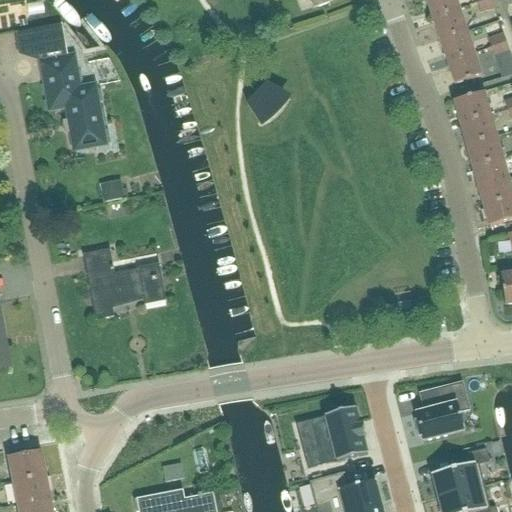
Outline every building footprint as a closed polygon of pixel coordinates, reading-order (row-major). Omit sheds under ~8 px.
[(343,0),(308,0),(312,11),(343,0)] [(425,0),(433,21),(458,12),(454,0),(425,0)] [(492,1),(477,6),(480,14),(495,10),(492,1)] [(440,43),(465,34),(458,12),(433,21),(440,43)] [(94,88),(81,90),(75,58),(68,60),(62,28),(35,33),(49,113),(66,110),(73,154),(104,147),(94,88)] [(447,65),(473,56),(465,34),(440,43),(447,65)] [(490,50),(505,45),(502,36),(487,40),(490,50)] [(505,45),(490,50),(493,58),(508,54),(505,45)] [(475,59),(482,81),(497,76),(490,54),(475,59)] [(473,56),(447,65),(454,86),(480,78),(473,56)] [(482,95),(452,104),(458,125),(488,116),(482,95)] [(505,111),(511,109),(511,100),(503,103),(505,111)] [(488,116),(458,125),(464,146),(494,137),(488,116)] [(494,137),(464,146),(470,166),(500,158),(494,137)] [(500,158),(470,166),(476,187),(506,179),(500,158)] [(511,199),(506,179),(476,187),(482,208),(511,199)] [(511,199),(482,208),(488,229),(511,222),(511,199)] [(110,252),(83,257),(95,323),(114,320),(112,306),(142,300),(144,309),(166,305),(158,268),(138,272),(138,273),(115,277),(110,252)] [(504,307),(511,306),(511,276),(500,278),(504,307)] [(0,372),(11,370),(0,317),(0,372)] [(417,422),(414,423),(418,438),(421,437),(422,444),(462,434),(457,415),(468,412),(461,385),(431,393),(436,410),(423,414),(415,416),(417,422)] [(308,423),(316,453),(303,456),(307,471),(335,464),(336,465),(367,457),(362,440),(365,439),(362,427),(359,428),(355,411),(323,419),(324,419),(308,423)] [(459,470),(431,477),(437,500),(483,488),(478,467),(488,464),(485,451),(456,458),(459,470)] [(13,484),(45,478),(40,455),(8,461),(13,484)] [(374,483),(348,490),(344,476),(309,485),(315,509),(328,506),(330,511),(359,511),(380,507),(374,483)] [(45,478),(13,484),(17,508),(49,502),(45,478)] [(483,488),(437,500),(439,511),(495,511),(495,508),(489,510),(483,488)] [(183,492),(136,501),(137,511),(220,511),(221,511),(221,508),(220,505),(218,502),(215,501),(214,501),(212,495),(185,500),(183,492)] [(17,511),(51,511),(49,502),(17,508),(17,511)]
